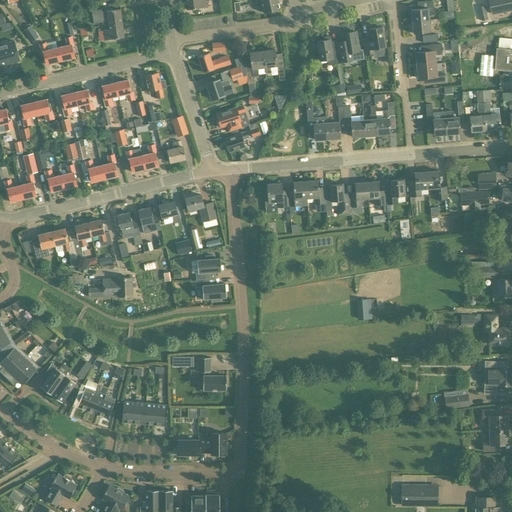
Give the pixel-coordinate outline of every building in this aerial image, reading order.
[(185,0),(187,9),(207,7),(205,0),(185,0)] [(230,0),(219,0),(221,14),(232,12),(230,0)] [(277,0),(268,0),(261,2),(263,13),(280,9),(277,0)] [(428,13),(434,12),(432,0),(417,2),(417,9),(411,10),(412,22),(429,20),(428,13)] [(446,0),(448,12),(455,11),(453,0),(446,0)] [(511,0),(488,0),(492,14),(511,9),(511,0)] [(488,20),(485,6),(478,7),(481,21),(488,20)] [(108,25),(122,23),(120,9),(102,11),(101,10),(92,11),(93,23),(107,21),(108,25)] [(414,34),(430,32),(429,20),(412,22),(414,34)] [(76,34),(73,21),(67,23),(70,35),(76,34)] [(122,23),(108,25),(108,30),(102,30),(104,40),(124,37),(122,23)] [(30,25),(24,30),(31,39),(37,34),(30,25)] [(373,49),(385,47),(382,27),(369,29),(370,37),(363,38),(366,55),(373,54),(373,49)] [(352,52),(359,51),(356,31),(342,34),(343,41),(337,42),(341,62),(353,60),(352,52)] [(423,43),(438,41),(437,34),(422,36),(423,43)] [(337,56),(339,56),(337,42),(331,43),(330,42),(329,36),(323,37),(323,40),(317,41),(320,61),(327,59),(328,66),(338,64),(337,56)] [(57,48),(60,61),(74,58),(72,45),(73,45),(71,37),(65,38),(67,45),(57,48)] [(2,66),(19,61),(13,41),(0,44),(0,69),(2,69),(2,66)] [(213,53),(225,52),(224,42),(211,43),(213,53)] [(60,61),(57,48),(47,50),(45,43),(40,45),(42,53),(43,52),(46,64),(60,61)] [(429,45),(430,51),(415,53),(417,66),(436,64),(435,55),(442,54),(441,44),(429,45)] [(511,48),(496,47),(494,68),(511,69),(511,48)] [(275,50),(262,51),(265,73),(270,72),(270,66),(277,65),(275,54),(275,50)] [(251,63),(245,64),(247,76),(248,82),(247,82),(248,85),(254,84),(253,77),(258,76),(258,75),(265,74),(265,73),(262,51),(250,53),(250,57),(251,63)] [(198,57),(203,72),(213,69),(214,69),(222,67),(231,64),(228,55),(219,57),(220,58),(211,61),(209,53),(208,53),(208,54),(198,57)] [(493,75),(493,55),(480,54),(479,75),(493,75)] [(451,61),(453,73),(460,72),(458,60),(451,61)] [(219,79),(207,83),(212,99),(224,95),(232,92),(229,82),(233,80),(233,81),(236,79),(247,76),(245,64),(244,64),(237,67),(229,69),(229,70),(220,73),(222,81),(220,82),(219,79)] [(444,71),(436,72),(436,64),(417,66),(418,78),(432,77),(433,83),(445,82),(444,71)] [(157,72),(145,76),(149,91),(155,90),(157,98),(163,96),(161,88),(165,87),(164,80),(160,81),(157,72)] [(127,101),(134,99),(133,92),(131,93),(128,80),(115,83),(118,96),(125,94),(127,101)] [(103,100),(105,106),(112,104),(111,98),(118,96),(115,83),(102,86),(105,99),(103,100)] [(361,83),(346,84),(347,93),(361,92),(361,83)] [(335,94),(345,93),(344,84),(334,85),(335,94)] [(86,111),(94,109),(92,102),(90,103),(87,89),(74,93),(77,106),(85,104),(86,111)] [(511,92),(502,93),(503,108),(509,107),(509,108),(510,108),(510,114),(511,128),(511,92)] [(61,96),(65,109),(62,110),(64,116),(72,114),(70,108),(77,106),(74,93),(61,96)] [(284,106),(284,94),(276,95),(276,107),(284,106)] [(46,120),(53,119),(52,112),(49,112),(46,99),(33,102),(37,116),(44,114),(46,120)] [(145,115),(142,101),(135,103),(138,116),(145,115)] [(21,105),(24,118),(24,119),(22,119),(23,126),(31,124),(29,117),(37,116),(33,102),(21,105)] [(383,119),(376,119),(377,135),(390,134),(389,118),(388,115),(395,115),(394,102),(387,102),(388,110),(382,110),(383,119)] [(483,103),(486,131),(500,129),(498,114),(490,115),(489,102),(483,103)] [(486,131),(483,103),(477,103),(478,116),(470,117),(472,132),(486,131)] [(427,118),(433,118),(434,135),(447,134),(445,111),(433,112),(432,104),(425,104),(427,118)] [(152,105),(144,107),(148,124),(155,123),(162,121),(160,113),(154,114),(152,105)] [(244,111),(242,105),(216,114),(218,120),(216,121),(218,126),(220,126),(220,127),(226,126),(228,131),(241,127),(239,121),(240,121),(238,114),(244,111)] [(370,120),(364,120),(365,136),(377,135),(376,119),(375,105),(370,105),(370,114),(369,114),(370,120)] [(312,108),(306,109),(307,122),(308,134),(315,134),(315,140),(327,139),(326,123),(325,116),(313,118),(312,108)] [(0,131),(12,128),(11,121),(9,121),(6,109),(0,110),(0,131)] [(110,124),(107,110),(100,111),(104,126),(110,124)] [(453,118),(452,111),(445,111),(447,134),(460,133),(458,117),(453,118)] [(181,115),(172,118),(178,136),(187,133),(182,115),(181,115)] [(71,130),(68,118),(60,121),(63,132),(71,130)] [(364,120),(351,121),(352,131),(352,137),(365,136),(364,120)] [(339,122),(326,123),(327,139),(340,138),(340,132),(339,122)] [(148,124),(147,125),(148,131),(156,129),(155,123),(148,124)] [(252,138),(261,135),(257,123),(248,125),(252,138)] [(19,130),(22,142),(24,149),(30,147),(28,140),(31,140),(28,128),(19,130)] [(127,144),(123,129),(114,132),(118,146),(127,144)] [(9,132),(12,144),(13,144),(15,151),(16,156),(24,154),(18,130),(9,132)] [(229,152),(244,147),(242,139),(248,137),(247,132),(225,139),(229,152)] [(78,160),(86,158),(84,145),(87,145),(86,139),(74,142),(78,160)] [(170,163),(185,159),(182,146),(180,140),(175,142),(172,143),(173,148),(167,150),(170,163)] [(67,160),(78,157),(74,143),(64,145),(67,160)] [(158,166),(154,153),(154,152),(156,152),(154,145),(147,146),(149,154),(142,156),(141,156),(145,169),(158,166)] [(128,159),(132,172),(145,169),(141,156),(142,156),(140,148),(125,152),(127,159),(128,159)] [(42,150),(34,152),(39,169),(46,167),(42,150)] [(23,156),(27,174),(37,172),(33,153),(23,156)] [(115,162),(114,155),(107,156),(108,164),(101,165),(104,179),(117,176),(114,162),(115,162)] [(88,169),(91,182),(104,179),(101,165),(93,167),(92,160),(84,162),(86,169),(88,169)] [(77,186),(73,173),(73,172),(75,171),(73,165),(66,166),(68,173),(60,175),(64,189),(77,186)] [(51,170),(45,171),(51,192),(64,189),(60,175),(53,177),(51,170)] [(440,188),(439,171),(426,172),(428,189),(434,188),(435,201),(447,200),(446,187),(440,188)] [(421,196),(421,189),(428,189),(426,172),(414,173),(415,182),(409,182),(410,197),(410,204),(414,204),(414,197),(421,196)] [(495,173),(477,174),(478,190),(496,189),(495,173)] [(36,196),(33,182),(34,182),(33,174),(26,176),(27,183),(20,185),(23,199),(36,196)] [(403,179),(390,180),(391,190),(385,190),(387,212),(391,211),(390,204),(398,204),(397,196),(404,196),(403,179)] [(3,181),(5,189),(7,189),(10,202),(23,199),(20,185),(12,187),(10,180),(3,181)] [(318,180),(305,181),(307,198),(314,198),(314,205),(315,204),(324,204),(325,204),(324,193),(324,189),(323,189),(323,187),(318,187),(318,180)] [(293,190),(287,190),(287,193),(289,207),(293,206),(300,206),(307,205),(307,202),(307,198),(305,181),(292,182),(293,185),(293,190)] [(379,191),(378,181),(367,182),(368,199),(374,198),(375,206),(383,205),(383,212),(387,212),(385,190),(379,191)] [(354,183),(355,192),(349,193),(351,212),(353,212),(354,210),(354,207),(362,207),(361,199),(368,199),(367,182),(354,183)] [(280,183),(267,184),(268,201),(268,202),(275,202),(276,208),(277,208),(289,207),(287,193),(287,190),(282,191),(281,183),(280,183)] [(330,192),(324,193),(325,204),(324,204),(325,206),(326,206),(331,205),(331,202),(338,201),(339,215),(351,214),(351,212),(349,193),(343,193),(342,184),(330,185),(330,192)] [(511,187),(499,186),(498,200),(511,201),(511,187)] [(488,191),(459,193),(460,206),(469,205),(469,208),(480,207),(480,204),(489,204),(488,191)] [(199,208),(201,216),(203,222),(216,219),(212,203),(203,205),(201,195),(185,199),(188,211),(199,208)] [(180,222),(178,213),(177,214),(174,202),(159,205),(162,218),(171,215),(174,223),(176,232),(182,231),(180,222)] [(150,207),(138,210),(142,225),(144,234),(152,231),(161,229),(157,214),(152,215),(150,207)] [(123,238),(130,236),(132,236),(135,245),(142,243),(136,218),(131,220),(129,212),(117,215),(121,231),(123,238)] [(511,238),(511,221),(508,221),(509,213),(497,212),(496,222),(503,223),(502,238),(511,238)] [(109,232),(104,233),(100,219),(87,223),(91,236),(98,235),(100,242),(101,246),(106,244),(111,243),(109,232)] [(399,220),(401,239),(413,238),(411,219),(399,220)] [(80,247),(86,245),(84,238),(91,236),(87,223),(74,226),(77,240),(73,241),(77,257),(77,259),(83,258),(81,250),(80,247)] [(70,259),(77,257),(73,241),(67,242),(64,228),(51,232),(54,246),(61,244),(63,251),(68,250),(70,259)] [(190,230),(194,246),(199,245),(195,228),(190,230)] [(54,246),(51,232),(38,235),(39,241),(33,243),(36,259),(49,255),(47,247),(54,246)] [(144,250),(153,248),(151,240),(142,243),(144,250)] [(175,243),(178,255),(192,251),(189,240),(175,243)] [(31,252),(28,242),(21,243),(27,253),(31,252)] [(122,257),(128,256),(125,243),(119,245),(122,257)] [(206,256),(206,257),(206,259),(197,260),(198,273),(196,273),(196,280),(206,279),(205,272),(221,271),(220,258),(214,259),(214,255),(206,256)] [(468,269),(478,270),(478,277),(498,277),(498,267),(495,266),(495,267),(468,267),(468,269)] [(117,297),(131,296),(131,278),(101,279),(102,287),(88,287),(88,297),(102,296),(102,297),(117,296),(117,297)] [(206,279),(196,280),(196,286),(202,286),(203,299),(212,298),(212,301),(220,301),(220,297),(226,297),(225,283),(206,285),(206,279)] [(511,279),(492,279),(492,297),(511,296),(511,279)] [(358,319),(372,318),(371,310),(368,310),(368,307),(371,307),(371,299),(356,299),(358,319)] [(18,301),(13,304),(12,304),(16,312),(22,309),(18,302),(19,301),(18,301)] [(461,325),(474,325),(474,315),(461,314),(461,325)] [(507,345),(508,329),(496,329),(497,315),(485,314),(484,330),(489,330),(489,344),(507,345)] [(0,352),(2,351),(5,356),(0,362),(0,363),(3,367),(0,370),(0,371),(14,384),(18,381),(22,384),(37,369),(14,347),(11,343),(0,325),(0,324),(0,352)] [(48,347),(54,352),(58,348),(53,342),(48,347)] [(54,359),(59,363),(62,358),(57,354),(54,359)] [(173,365),(192,365),(192,356),(173,356),(173,365)] [(203,375),(203,383),(203,390),(204,390),(212,390),(212,391),(218,391),(218,390),(226,390),(226,375),(226,376),(210,375),(210,371),(211,371),(211,358),(211,357),(198,357),(198,358),(198,362),(198,371),(204,371),(204,375),(203,375)] [(508,394),(508,385),(511,385),(511,383),(511,360),(484,360),(483,394),(508,394)] [(52,395),(66,375),(56,368),(57,367),(51,364),(46,372),(50,375),(42,387),(52,395)] [(117,366),(115,372),(118,374),(122,375),(124,369),(121,368),(117,366)] [(88,373),(82,370),(77,376),(83,380),(88,373)] [(66,375),(52,395),(62,402),(71,390),(76,393),(81,385),(76,381),(75,382),(66,375)] [(88,410),(95,391),(85,387),(77,406),(88,410)] [(98,414),(106,395),(95,391),(88,410),(98,414)] [(468,393),(444,396),(446,409),(469,405),(468,393)] [(106,395),(98,414),(108,418),(116,399),(106,395)] [(122,422),(133,423),(135,402),(124,401),(122,422)] [(135,402),(133,423),(144,424),(146,403),(135,402)] [(155,425),(157,404),(146,403),(144,424),(155,425)] [(157,404),(155,425),(166,426),(168,405),(157,404)] [(481,420),(489,420),(489,430),(508,430),(507,415),(504,415),(504,408),(481,409),(481,420)] [(490,439),(482,440),(482,451),(505,450),(505,444),(508,444),(508,430),(489,430),(490,439)] [(226,433),(212,433),(212,438),(202,438),(202,452),(212,452),(212,454),(218,454),(218,456),(225,456),(225,454),(226,454),(226,433)] [(202,452),(202,438),(199,438),(199,440),(178,440),(178,454),(180,454),(180,456),(186,456),(186,454),(200,454),(199,452),(202,452)] [(2,440),(0,442),(0,459),(10,447),(2,440)] [(10,447),(0,459),(0,465),(6,470),(19,454),(10,447)] [(57,506),(63,495),(69,499),(77,485),(71,481),(72,479),(65,475),(64,477),(58,474),(50,488),(52,489),(46,499),(57,506)] [(25,483),(21,490),(32,497),(36,490),(25,483)] [(102,511),(115,511),(118,507),(123,510),(130,496),(123,493),(124,491),(118,488),(117,489),(109,485),(107,489),(106,488),(102,494),(104,495),(102,498),(109,502),(107,506),(106,506),(102,511)] [(430,504),(430,485),(402,485),(401,504),(430,504)] [(14,488),(10,496),(20,502),(25,494),(14,488)] [(159,511),(159,490),(146,490),(146,507),(140,507),(140,511),(159,511)] [(159,490),(159,511),(180,511),(180,507),(173,507),(172,490),(159,490)] [(206,495),(205,511),(226,511),(227,503),(222,503),(220,501),(220,494),(214,494),(214,492),(208,492),(208,494),(206,494),(206,495)] [(205,511),(206,495),(191,495),(191,505),(190,507),(185,507),(185,511),(205,511)] [(499,511),(499,507),(495,507),(495,497),(476,497),(475,511),(499,511)]
